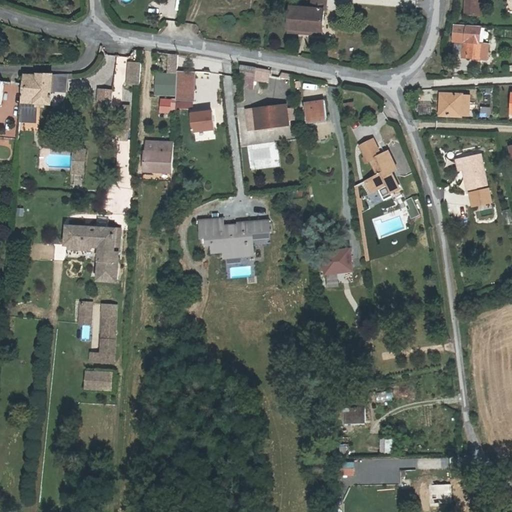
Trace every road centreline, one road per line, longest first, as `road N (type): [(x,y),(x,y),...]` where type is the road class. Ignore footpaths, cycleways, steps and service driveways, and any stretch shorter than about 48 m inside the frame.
road 1 (residential): [(392,86),(442,228),(474,437)]
road 2 (residential): [(95,36),(392,86)]
